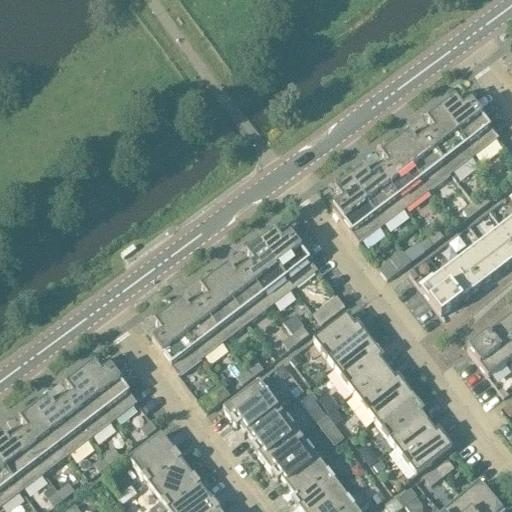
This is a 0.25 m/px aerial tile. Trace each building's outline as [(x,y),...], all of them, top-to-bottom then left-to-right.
[(469,108),(461,115),(453,105),(438,116),(473,161),(496,143),(469,108)] [(450,179),(473,161),(438,116),(424,127),(431,137),(423,143),(450,179)] [(423,143),(415,149),(407,140),(392,151),(427,196),(450,179),(423,143)] [(404,214),(427,196),(392,151),(378,162),(385,172),(377,178),(404,214)] [(377,178),(369,184),(361,174),(347,186),(381,231),(404,214),(377,178)] [(358,249),(381,231),(347,186),(332,197),(340,207),(331,214),(358,249)] [(477,215),(488,207),(482,199),(471,207),(477,215)] [(467,222),(477,215),(471,207),(461,215),(467,222)] [(511,247),(511,222),(500,232),(511,247)] [(500,274),(511,265),(511,247),(500,232),(479,247),(500,274)] [(431,249),(442,242),(436,234),(426,242),(431,249)] [(289,241),(280,247),(272,237),(258,249),(292,294),(316,276),(289,241)] [(421,257),(431,249),(426,242),(415,250),(421,257)] [(480,290),(500,274),(479,247),(459,263),(480,290)] [(269,311),(292,294),(258,249),(243,260),(250,270),(242,276),(269,311)] [(385,285),(409,267),(400,256),(377,274),(385,285)] [(460,305),(480,290),(459,263),(439,278),(460,305)] [(242,276),(234,282),(227,272),(212,284),(246,329),(269,311),(242,276)] [(411,284),(416,281),(411,274),(407,278),(411,284)] [(439,321),(460,305),(439,278),(419,293),(439,321)] [(224,346),(246,329),(212,284),(197,295),(205,305),(196,311),(224,346)] [(320,330),(343,312),(335,301),(311,319),(320,330)] [(196,311),(188,317),(181,307),(166,318),(201,364),(224,346),(196,311)] [(177,382),(201,364),(166,318),(151,330),(159,340),(150,346),(177,382)] [(332,372),(368,345),(347,318),(311,345),(332,372)] [(507,367),(511,362),(511,332),(506,324),(486,340),(507,367)] [(297,347),(307,339),(301,332),(291,340),(297,347)] [(286,355),(297,347),(291,340),(281,348),(286,355)] [(486,382),(507,367),(486,340),(466,355),(486,382)] [(353,399),(389,372),(368,345),(332,372),(353,399)] [(288,364),(293,370),(300,365),(295,358),(288,364)] [(251,382),(261,374),(255,367),(245,375),(251,382)] [(283,380),(287,376),(281,368),(273,374),(277,379),(283,380)] [(108,373),(100,380),(92,370),(77,381),(112,426),(135,408),(108,373)] [(373,426),(409,398),(389,372),(353,399),(373,426)] [(241,390),(251,382),(245,375),(235,382),(241,390)] [(89,444),(112,426),(77,381),(63,392),(70,402),(62,408),(89,444)] [(242,441),(278,414),(257,387),(221,414),(242,441)] [(220,389),(196,407),(205,418),(228,400),(220,389)] [(502,403),(506,399),(501,393),(497,396),(502,403)] [(327,417),(337,410),(326,397),(317,404),(327,417)] [(393,453),(429,425),(409,398),(373,426),(393,453)] [(509,419),(511,417),(511,404),(503,411),(509,419)] [(62,408),(54,415),(46,405),(32,416),(66,461),(89,444),(62,408)] [(316,426),(325,420),(318,410),(309,417),(316,426)] [(262,468),(298,441),(278,414),(242,441),(262,468)] [(333,414),(327,419),(334,429),(341,424),(333,414)] [(43,479),(66,461),(32,416),(17,427),(24,437),(16,443),(43,479)] [(332,429),(326,421),(318,427),(322,432),(327,433),(332,429)] [(414,480),(450,452),(429,425),(393,453),(414,480)] [(144,441),(155,434),(149,426),(139,434),(144,441)] [(147,490),(179,465),(159,439),(127,464),(147,490)] [(16,443),(8,450),(0,440),(0,469),(20,496),(43,479),(16,443)] [(283,495),(319,467),(298,441),(262,468),(283,495)] [(364,449),(357,455),(369,471),(377,465),(364,449)] [(108,469),(119,461),(113,453),(102,461),(108,469)] [(98,477),(108,469),(102,461),(92,469),(98,477)] [(377,477),(385,471),(380,464),(373,470),(377,477)] [(163,511),(169,511),(198,490),(179,465),(147,490),(163,511)] [(295,511),(315,511),(339,494),(319,467),(283,495),(295,511)] [(441,482),(450,475),(444,467),(434,474),(441,482)] [(363,475),(357,468),(349,474),(355,482),(363,475)] [(0,511),(20,496),(0,469),(0,511)] [(429,491),(441,482),(434,474),(423,483),(429,491)] [(121,509),(139,495),(134,487),(115,501),(121,509)] [(497,511),(478,487),(458,503),(465,511),(497,511)] [(62,504),(73,496),(67,488),(57,496),(62,504)] [(214,511),(198,490),(169,511),(214,511)] [(352,511),(339,494),(315,511),(352,511)] [(377,495),(370,502),(375,510),(383,503),(377,495)] [(403,511),(413,503),(407,495),(397,503),(403,511)] [(52,511),(62,504),(57,496),(46,504),(52,511)] [(413,503),(403,511),(420,511),(421,510),(414,502),(413,503)] [(387,511),(401,511),(403,511),(397,503),(386,510),(387,511)] [(465,511),(458,503),(447,511),(465,511)]
